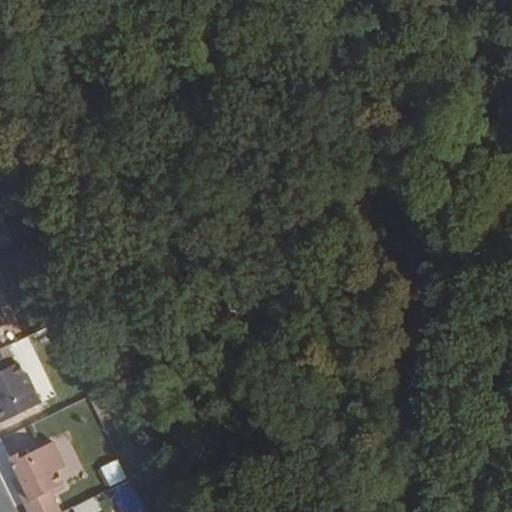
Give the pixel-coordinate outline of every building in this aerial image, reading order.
[(0,418),(39,400),(25,371),(23,373),(16,360),(4,366),(0,358),(0,418)] [(28,511),(60,511),(61,511),(49,488),(62,482),(55,468),(64,463),(52,438),(25,452),(23,448),(8,455),(17,474),(11,477),(28,511)] [(121,461),(103,465),(107,486),(126,482),(121,461)] [(130,483),(112,493),(122,511),(129,511),(141,505),(130,483)] [(100,496),(70,507),(71,511),(100,511),(106,510),(100,496)]
